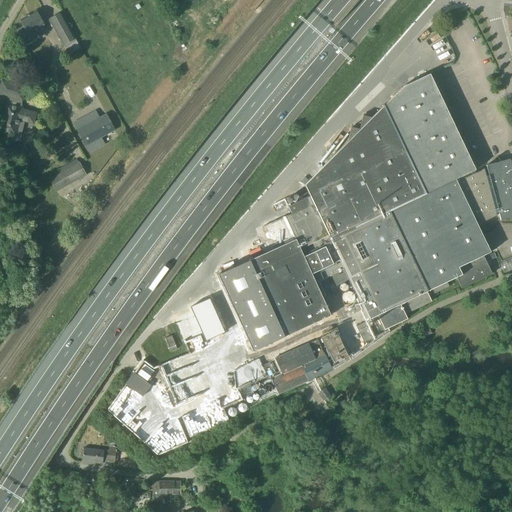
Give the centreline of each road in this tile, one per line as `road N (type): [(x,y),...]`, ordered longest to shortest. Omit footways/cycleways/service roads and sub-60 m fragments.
road 1 (motorway): [(0,502),(175,245),(375,0)]
road 2 (unclassified): [(447,0),(150,329),(57,459)]
road 3 (motorway): [(341,0),(153,234),(0,455)]
road 4 (residential): [(190,472),(360,354)]
road 5 (unclassified): [(360,354),(445,302),(511,277)]
road 6 (residential): [(57,459),(112,473),(190,472)]
